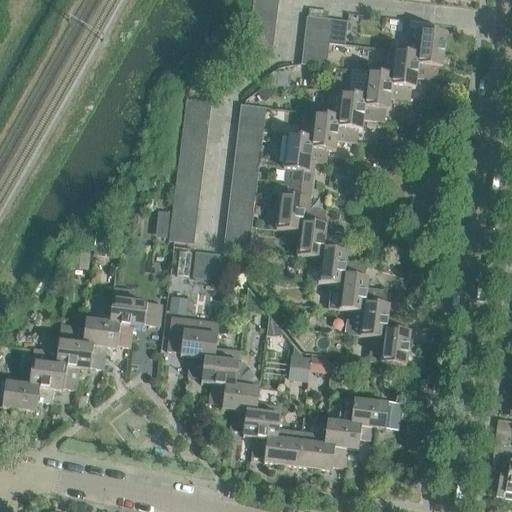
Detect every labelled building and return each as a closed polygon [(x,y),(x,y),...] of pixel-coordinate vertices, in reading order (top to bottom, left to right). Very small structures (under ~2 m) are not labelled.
[(277,3),(253,0),(252,12),(276,15),(277,3)] [(326,23),(327,12),(321,11),(313,10),(307,9),(305,20),(326,23)] [(276,15),(252,12),(250,24),(275,27),(276,15)] [(326,23),(305,20),(304,32),(329,35),(331,23),(326,23)] [(331,23),(329,35),(328,47),(343,49),(346,25),(331,23)] [(408,31),(405,55),(417,57),(416,67),(417,67),(415,80),(435,83),(437,69),(441,70),(445,35),(432,34),(433,26),(409,23),(408,31)] [(250,24),(249,30),(249,36),(273,39),(275,27),(250,24)] [(304,32),(303,44),(328,47),(329,35),(304,32)] [(273,39),(249,36),(247,48),(272,51),(273,39)] [(328,47),(303,44),(301,56),(327,59),(328,47)] [(381,52),(379,75),(391,77),(389,88),(390,88),(389,101),(408,103),(409,90),(413,91),(414,80),(415,80),(417,67),(416,67),(417,57),(405,55),(393,54),(381,52)] [(327,59),(301,56),(300,68),(325,71),(327,59)] [(277,74),(276,88),(287,89),(289,75),(277,74)] [(351,75),(348,97),(363,98),(364,98),(363,109),(364,109),(362,122),(382,125),(384,112),(387,112),(389,101),(390,88),(389,88),(391,77),(379,75),(366,74),(366,77),(351,75)] [(266,86),(256,94),(262,102),(272,94),(266,86)] [(337,130),(335,143),(349,145),(356,146),(357,132),(361,133),(362,122),(364,109),(363,109),(364,98),(363,98),(348,97),(340,95),(337,119),(338,120),(336,130),(337,130)] [(183,113),(208,116),(210,104),(185,101),(183,113)] [(241,121),(263,123),(264,110),(240,107),(238,120),(241,121)] [(207,128),(208,116),(183,113),(182,125),(207,128)] [(310,151),(308,164),(312,165),(323,166),(324,152),(334,154),(335,143),(337,130),(336,130),(338,120),(337,119),(313,117),(310,140),(311,140),(309,151),(310,151)] [(238,120),(237,132),(261,135),(263,123),(238,120)] [(182,125),(180,137),(205,140),(207,128),(182,125)] [(261,135),(237,132),(235,144),(260,147),(261,135)] [(204,152),(205,140),(180,137),(179,149),(204,152)] [(287,137),(283,172),(286,172),(284,186),(311,189),(313,177),(311,175),(312,165),(308,164),(310,151),(309,151),(311,140),(310,140),(287,137)] [(235,144),(234,156),(259,159),(260,147),(235,144)] [(202,164),(204,152),(179,149),(177,161),(202,164)] [(257,171),(259,159),(234,156),(233,168),(257,171)] [(176,172),(201,176),(202,164),(177,161),(176,172)] [(233,168),(231,180),(256,183),(257,171),(233,168)] [(358,177),(359,170),(347,169),(346,176),(358,177)] [(199,188),(201,176),(176,172),(174,184),(199,188)] [(256,183),(231,180),(230,192),(254,195),(256,183)] [(198,199),(199,188),(174,184),(173,196),(198,199)] [(279,198),(275,233),(299,236),(301,225),(303,211),(307,212),(308,202),(310,201),(311,189),(284,186),(283,199),(279,198)] [(230,192),(229,204),(253,206),(254,195),(230,192)] [(196,211),(198,199),(173,196),(171,208),(196,211)] [(253,206),(229,204),(227,216),(252,218),(253,206)] [(195,223),(196,211),(171,208),(170,220),(195,223)] [(299,236),(296,259),(320,262),(321,262),(322,251),(323,251),(324,238),(326,228),(324,227),(326,214),(308,212),(307,212),(303,211),(301,225),(299,236)] [(157,215),(156,227),(167,229),(168,216),(157,215)] [(227,216),(226,227),(250,230),(252,218),(227,216)] [(193,235),(195,223),(170,220),(168,232),(193,235)] [(226,227),(224,239),(249,242),(250,230),(226,227)] [(168,232),(167,244),(192,247),(193,235),(168,232)] [(95,234),(94,244),(118,247),(119,237),(95,234)] [(307,275),(306,283),(317,285),(317,286),(330,288),(341,289),(342,289),(343,278),(344,278),(345,265),(346,254),(343,254),(344,241),(324,238),(323,251),(322,251),(321,262),(320,262),(318,277),(307,275)] [(120,239),(118,251),(130,252),(131,240),(120,239)] [(249,242),(224,239),(223,251),(248,254),(249,242)] [(89,255),(71,253),(69,270),(87,272),(89,255)] [(195,255),(191,280),(203,282),(206,257),(195,255)] [(215,283),(218,258),(206,257),(203,282),(215,283)] [(235,266),(240,273),(246,269),(240,261),(235,266)] [(235,274),(226,264),(224,278),(230,278),(235,274)] [(330,288),(327,312),(338,313),(350,314),(362,316),(363,305),(364,305),(366,292),(366,291),(367,281),(364,281),(365,267),(345,265),(344,278),(343,278),(342,289),(341,289),(330,288)] [(66,268),(55,267),(53,285),(64,286),(66,268)] [(111,301),(108,326),(132,330),(132,331),(143,332),(144,328),(158,330),(160,308),(159,308),(131,304),(133,293),(112,291),(111,301)] [(246,304),(259,305),(247,291),(246,304)] [(350,314),(347,337),(359,339),(370,340),(383,342),(384,342),(385,332),(386,332),(387,319),(387,318),(388,308),(385,307),(386,294),(366,292),(364,305),(363,305),(362,316),(350,314)] [(171,300),(168,316),(184,319),(186,302),(171,300)] [(268,318),(265,337),(270,337),(278,337),(281,335),(268,318)] [(176,359),(189,361),(213,363),(214,352),(218,325),(170,319),(166,353),(177,355),(176,359)] [(370,340),(367,365),(368,365),(380,366),(405,369),(409,334),(406,334),(407,321),(387,319),(386,332),(385,332),(384,342),(383,342),(370,340)] [(81,346),(81,347),(105,351),(115,353),(116,350),(120,351),(129,352),(132,331),(132,330),(108,326),(84,323),(83,331),(81,346)] [(57,346),(54,369),(73,371),(78,372),(88,373),(89,372),(93,373),(102,374),(105,351),(81,347),(81,346),(83,331),(60,328),(58,343),(57,346)] [(19,376),(18,387),(28,389),(52,392),(62,394),(62,393),(75,394),(78,372),(73,371),(54,369),(57,346),(58,343),(44,342),(43,353),(33,352),(29,377),(19,376)] [(197,386),(210,387),(234,390),(237,366),(239,354),(214,352),(213,363),(189,361),(188,374),(198,376),(197,386)] [(290,356),(288,379),(307,382),(310,359),(290,356)] [(310,361),(310,363),(308,374),(331,377),(333,364),(310,361)] [(237,366),(234,390),(210,387),(209,401),(219,402),(218,413),(231,414),(255,417),(255,416),(258,386),(244,366),(237,366)] [(3,385),(0,410),(35,415),(37,404),(50,406),(52,392),(28,389),(18,387),(3,385)] [(360,429),(359,429),(373,431),(384,432),(387,407),(352,403),(349,427),(360,429)] [(398,423),(400,409),(391,408),(390,422),(398,423)] [(231,414),(230,428),(240,429),(239,439),(251,441),(265,442),(276,443),(276,442),(277,432),(280,412),(263,410),(262,417),(255,416),(255,417),(231,414)] [(495,433),(511,435),(511,425),(496,423),(495,433)] [(326,424),(324,438),(323,448),(333,450),(346,452),(357,453),(359,429),(360,429),(349,427),(337,426),(326,424)] [(277,432),(276,442),(276,443),(265,442),(251,441),(250,451),(249,459),(263,460),(262,466),(297,470),(301,435),(277,432)] [(333,450),(323,448),(324,438),(301,435),(297,470),(330,474),(331,471),(344,472),(346,452),(333,450)] [(502,460),(496,498),(511,500),(511,464),(509,464),(509,461),(502,460)]
